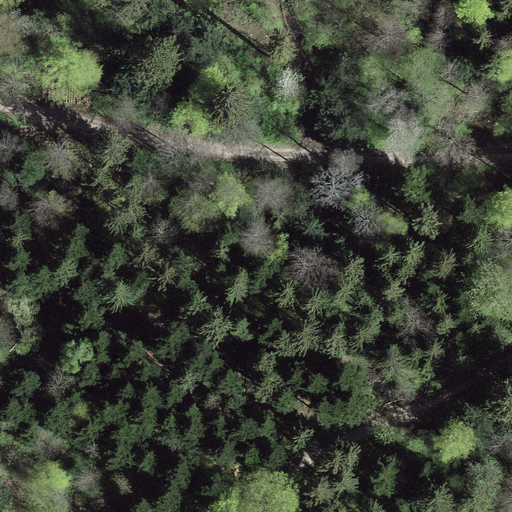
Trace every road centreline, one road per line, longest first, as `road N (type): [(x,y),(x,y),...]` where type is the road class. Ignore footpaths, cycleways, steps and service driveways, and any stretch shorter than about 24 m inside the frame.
road 1 (track): [(0,101),(199,145),(293,154),(511,153)]
road 2 (track): [(206,511),(511,356)]
